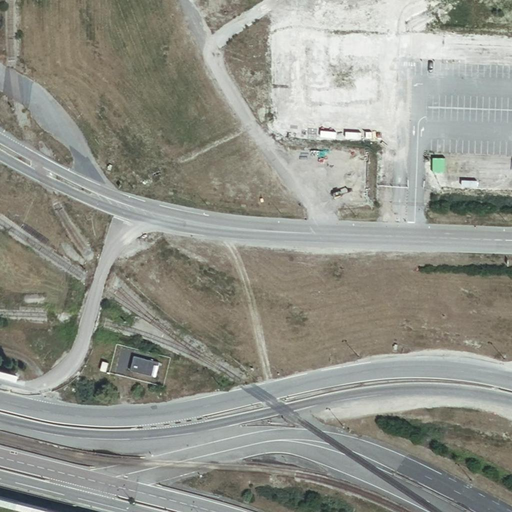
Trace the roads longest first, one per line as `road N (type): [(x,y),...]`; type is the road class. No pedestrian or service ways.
road 1 (unclassified): [(0,145),(90,193),(209,226),(511,240)]
road 2 (unclassified): [(511,380),(435,368),(365,372),(129,417),(58,414),(0,399)]
road 3 (unclassified): [(0,419),(53,433),(123,436),(386,389),(511,398)]
road 4 (unclassified): [(493,511),(364,447),(308,435),(256,443)]
road 5 (unclassified): [(256,443),(329,457),(447,511)]
road 6 (unclassified): [(256,443),(95,481)]
road 7 (unclassified): [(214,511),(95,481)]
